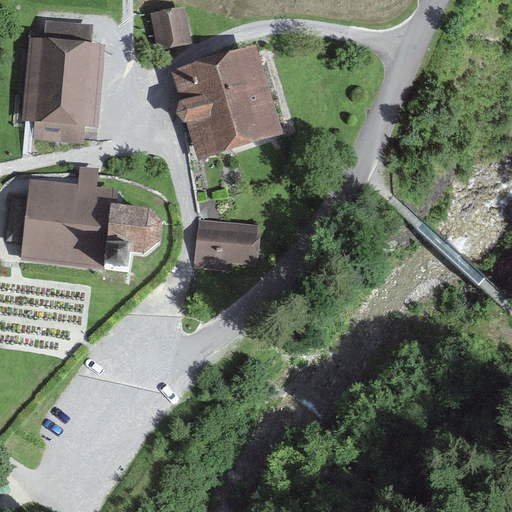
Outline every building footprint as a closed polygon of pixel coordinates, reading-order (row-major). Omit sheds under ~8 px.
[(158,18),(163,44),(184,39),(179,15),(158,18)] [(36,115),(34,138),(82,142),(84,120),(87,120),(87,116),(89,96),(88,96),(89,80),(90,80),(92,58),(93,58),(93,55),(89,55),(91,31),(46,27),(44,51),(41,50),(35,115),(36,115)] [(192,102),(181,106),(178,115),(184,123),(198,122),(207,150),(267,131),(246,63),(185,81),(192,102)] [(131,252),(145,253),(157,243),(159,227),(149,214),(115,209),(117,197),(30,188),(22,258),(128,272),(131,252)] [(251,262),(254,233),(199,228),(195,264),(225,268),(226,260),(251,262)]
